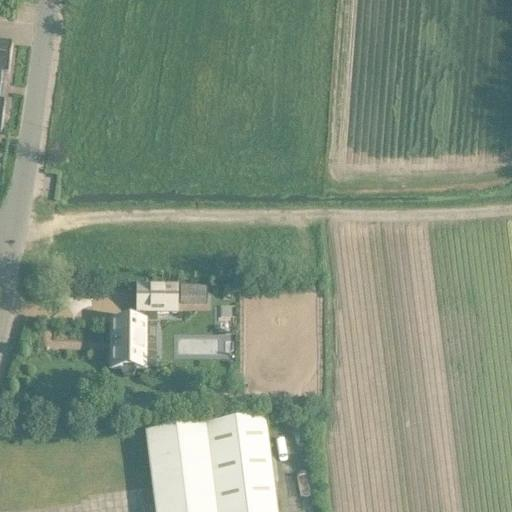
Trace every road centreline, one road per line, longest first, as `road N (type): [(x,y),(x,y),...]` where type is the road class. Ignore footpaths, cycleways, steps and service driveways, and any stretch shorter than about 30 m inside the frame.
road 1 (track): [(394,215),(142,219),(14,231)]
road 2 (unclassified): [(10,256),(49,0)]
